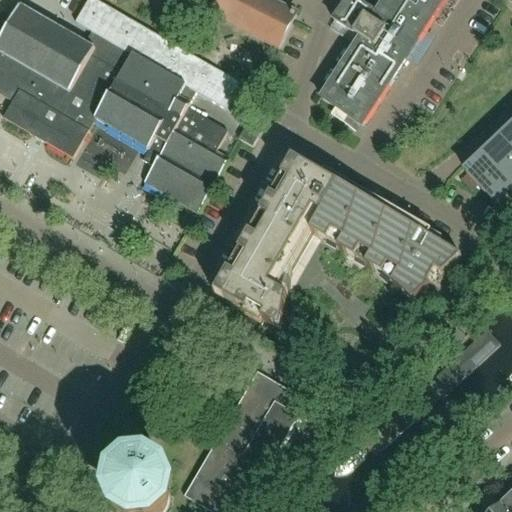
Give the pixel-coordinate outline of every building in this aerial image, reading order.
[(77,186),(103,202),(99,209),(146,236),(162,208),(193,226),(240,147),(127,80),(142,56),(46,0),(11,0),(7,10),(2,7),(0,9),(0,148),(3,150),(6,145),(57,175),(77,186)] [(178,0),(192,7),(194,0),(206,0),(201,11),(213,17),(213,18),(279,51),(297,16),(265,0),(178,0)] [(336,110),(361,128),(444,0),(388,0),(378,16),(353,0),(349,0),(335,23),(362,41),(323,102),(336,110)] [(173,36),(179,23),(160,13),(154,26),(173,36)] [(442,23),(430,42),(437,47),(450,27),(442,23)] [(253,149),(268,124),(253,116),(239,141),(253,149)] [(511,131),(502,140),(511,150),(511,131)] [(511,150),(502,140),(485,157),(511,185),(511,150)] [(497,207),(511,192),(511,185),(485,157),(466,175),(497,207)] [(461,258),(322,178),(294,162),(216,297),(247,314),(248,313),(250,309),(266,318),(263,323),(282,334),(288,299),(270,289),(314,213),(323,218),(312,236),(329,246),(334,237),(345,243),(339,252),(356,261),(361,252),(372,258),(367,268),(383,277),(389,268),(400,274),(393,286),(413,303),(431,287),(428,285),(435,272),(442,276),(450,268),(460,259),(461,258)] [(494,327),(420,394),(433,409),(507,341),(494,327)] [(266,475),(299,420),(309,425),(311,421),(317,410),(318,410),(280,388),(258,375),(230,422),(231,422),(228,428),(227,429),(229,431),(227,435),(224,439),(222,438),(220,441),(218,446),(217,445),(185,498),(208,511),(237,511),(261,472),(266,475)] [(408,404),(349,458),(362,473),(421,419),(408,404)] [(115,482),(111,503),(114,511),(175,511),(178,496),(170,477),(137,458),(131,469),(124,475),(115,482)] [(511,511),(511,496),(501,507),(504,511),(511,511)]
